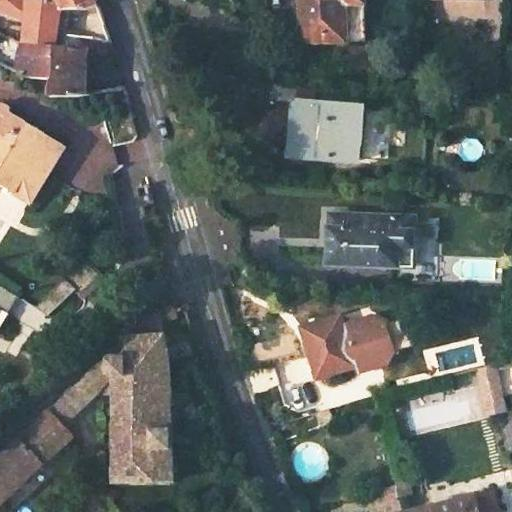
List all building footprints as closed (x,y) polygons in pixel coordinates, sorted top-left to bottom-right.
[(54,98),(86,93),(87,54),(112,56),(108,41),(97,14),(95,10),(91,0),(0,0),(0,12),(25,21),(23,43),(21,71),(22,76),(53,83),(54,98)] [(301,13),(301,42),(345,42),(345,0),(307,0),(307,13),(301,13)] [(8,29),(0,24),(0,33),(5,35),(8,29)] [(293,102),(290,146),(313,148),(312,158),(347,161),(351,107),(293,102)] [(0,184),(30,203),(65,147),(9,112),(12,107),(8,106),(4,105),(1,105),(0,105),(0,184)] [(362,108),(351,107),(347,161),(358,162),(362,108)] [(332,215),(329,262),(400,265),(401,247),(416,247),(417,217),(332,215)] [(416,247),(401,247),(400,265),(415,265),(416,247)] [(79,296),(101,275),(85,259),(36,307),(48,315),(73,290),(79,296)] [(0,311),(5,315),(16,296),(0,286),(0,311)] [(143,315),(72,386),(86,400),(93,393),(113,391),(116,479),(155,478),(154,447),(171,446),(168,354),(157,311),(150,313),(143,315)] [(299,326),(316,377),(354,364),(352,358),(369,352),(358,318),(342,324),(338,313),(299,326)] [(352,358),(354,364),(356,370),(386,361),(392,349),(383,321),(371,315),(358,318),(369,352),(352,358)] [(496,360),(475,365),(486,412),(507,407),(496,360)] [(61,425),(86,400),(72,386),(47,411),(61,425)] [(8,449),(0,457),(0,504),(2,506),(71,436),(61,425),(47,411),(8,449)] [(511,412),(499,416),(506,447),(511,445),(511,412)] [(154,447),(155,478),(172,478),(171,446),(154,447)] [(498,511),(494,493),(476,497),(475,495),(404,511),(498,511)]
